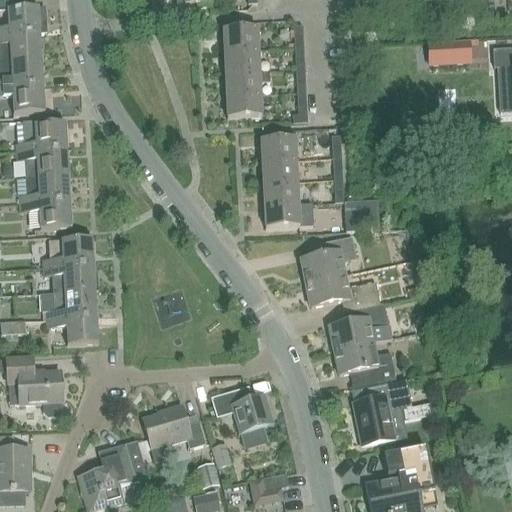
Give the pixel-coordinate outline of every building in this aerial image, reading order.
[(0,39),(39,37),(43,37),(42,29),(45,29),(44,11),(38,11),(24,12),(23,0),(0,0),(0,14),(7,14),(8,31),(0,31),(0,39)] [(211,10),(210,0),(175,0),(176,11),(211,10)] [(294,52),(303,52),(302,29),(293,30),(294,52)] [(223,56),(257,54),(256,32),(222,33),(223,56)] [(0,66),(41,63),(39,37),(0,39),(0,66)] [(469,66),(468,46),(428,49),(429,69),(469,66)] [(295,75),(304,74),(303,52),(294,52),(295,75)] [(511,52),(492,54),(493,72),(497,71),(511,70),(511,52)] [(257,54),(223,56),(224,78),(258,76),(257,54)] [(0,91),(42,89),(41,63),(0,66),(0,91)] [(305,96),(304,74),(295,75),(296,97),(305,96)] [(269,76),(258,76),(224,78),(225,100),(260,99),(259,86),(269,86),(269,76)] [(44,116),(42,89),(0,91),(0,100),(12,99),(12,118),(44,116)] [(306,118),(305,96),(296,97),(297,118),(306,118)] [(261,121),(260,99),(225,100),(226,122),(261,121)] [(16,156),(66,153),(64,127),(35,128),(35,125),(22,126),(23,148),(15,148),(16,156)] [(332,162),(341,162),(339,139),(330,139),(332,162)] [(261,166),(295,164),(294,142),(260,144),(261,166)] [(25,182),(68,179),(66,153),(16,156),(16,165),(24,164),(25,182)] [(342,184),(341,162),(332,162),(333,185),(342,184)] [(296,187),(295,164),(261,166),(262,189),(296,187)] [(69,205),(68,179),(25,182),(26,199),(18,200),(19,208),(69,205)] [(343,206),(342,184),(333,185),(334,207),(343,206)] [(298,209),(296,187),(262,189),(263,211),(298,209)] [(71,232),(69,205),(19,208),(19,216),(39,215),(40,234),(71,232)] [(344,229),(343,206),(334,207),(335,229),(344,229)] [(299,231),(298,209),(263,211),(264,233),(299,231)] [(305,288),(343,279),(341,267),(355,263),(351,241),(312,249),(315,260),(300,263),(305,288)] [(42,264),(42,272),(93,269),(91,243),(49,245),(50,263),(42,264)] [(54,280),(55,297),(94,295),(93,269),(42,272),(43,280),(54,280)] [(346,292),(343,279),(305,288),(310,312),(340,305),(343,316),(366,311),(379,309),(375,286),(346,292)] [(96,321),(94,295),(55,297),(56,315),(45,316),(46,324),(96,321)] [(366,311),(343,316),(345,327),(328,331),(333,355),(372,348),(369,334),(384,331),(379,309),(366,311)] [(98,348),(96,321),(46,324),(46,332),(66,331),(67,349),(98,348)] [(0,331),(1,339),(26,338),(25,325),(0,327),(0,331)] [(350,392),(351,396),(395,386),(389,357),(374,360),(372,348),(333,355),(338,379),(350,377),(353,389),(350,392)] [(62,415),(61,406),(59,376),(35,378),(35,375),(32,375),(31,362),(6,364),(7,380),(16,380),(19,409),(42,408),(43,417),(47,422),(58,421),(62,415)] [(395,386),(351,396),(346,397),(352,396),(354,407),(352,408),(361,451),(399,443),(402,458),(409,457),(402,426),(432,419),(429,407),(410,410),(405,384),(395,386)] [(251,403),(248,391),(210,402),(216,422),(232,417),(239,438),(273,428),(264,399),(251,403)] [(172,460),(169,448),(186,443),(189,453),(205,448),(198,424),(186,428),(181,411),(165,415),(166,417),(142,424),(151,453),(152,453),(155,465),(172,460)] [(24,471),(29,471),(29,454),(9,454),(9,441),(0,441),(0,495),(24,495),(24,471)] [(118,491),(148,482),(137,446),(98,458),(103,474),(77,482),(86,511),(108,511),(123,508),(118,491)] [(216,472),(231,467),(226,448),(210,452),(216,472)] [(409,457),(402,458),(394,460),(399,484),(365,491),(369,511),(420,511),(414,482),(427,479),(422,454),(409,457)] [(202,493),(218,489),(212,467),(197,471),(202,493)] [(263,495),(288,490),(285,478),(261,483),(263,495)] [(216,496),(193,501),(195,511),(198,511),(219,508),(216,496)]
